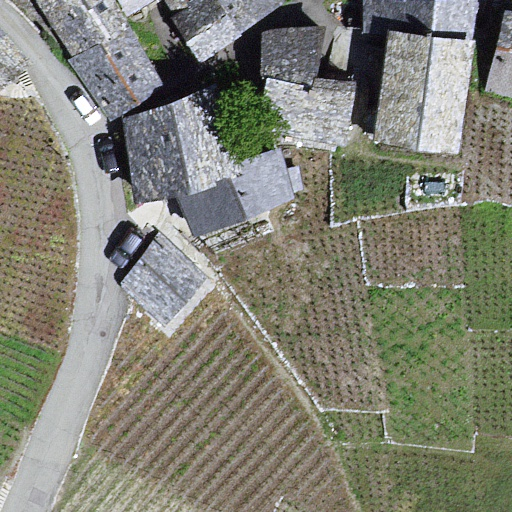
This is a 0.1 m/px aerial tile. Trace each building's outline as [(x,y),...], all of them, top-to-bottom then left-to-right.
[(119,109),(161,84),(127,27),(110,0),(41,0),(42,1),(63,36),(76,58),(110,114),(119,109)] [(124,0),(131,10),(147,0),(124,0)] [(166,0),(175,13),(195,0),(166,0)] [(238,32),(217,0),(195,0),(175,13),(202,55),(238,32)] [(282,4),(279,0),(217,0),(238,32),(282,4)] [(367,0),(364,32),(391,34),(468,43),(472,7),(409,0),(367,0)] [(511,13),(509,13),(492,85),(511,89),(511,13)] [(319,32),(273,33),(269,80),(315,84),(319,32)] [(0,81),(24,59),(0,33),(0,81)] [(380,137),(457,145),(468,43),(391,34),(380,137)] [(348,87),(315,84),(269,80),(266,124),(280,125),(279,136),(343,142),(348,87)] [(204,99),(125,122),(148,199),(187,188),(227,176),(223,164),(204,99)] [(227,176),(187,188),(198,227),(288,200),(273,150),(223,164),(227,176)] [(164,240),(126,286),(164,318),(203,272),(164,240)]
